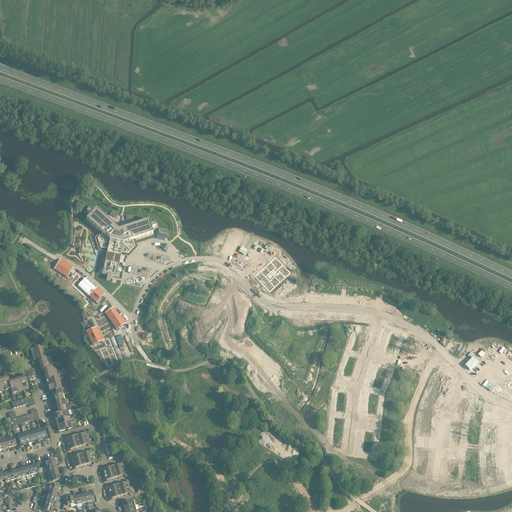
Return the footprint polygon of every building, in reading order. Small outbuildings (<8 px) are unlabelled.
[(90,215),(87,219),(102,233),(97,238),(101,248),(107,250),(102,274),(108,275),(107,280),(110,280),(111,276),(116,277),(121,253),(128,254),(135,246),(133,240),(153,233),(151,228),(156,227),(155,224),(150,225),(149,220),(119,230),(96,209),(92,213),(89,210),(87,212),(90,215)] [(274,255),(252,275),(268,291),(289,271),(274,255)] [(60,261),(54,269),(67,277),(73,269),(60,261)] [(197,269),(191,270),(193,281),(198,280),(199,281),(202,281),(201,275),(198,275),(197,269)] [(206,275),(204,281),(208,282),(208,281),(213,282),(216,271),(211,269),(209,276),(206,275)] [(186,277),(183,278),(184,284),(188,283),(188,282),(193,281),(191,270),(185,271),(186,277)] [(216,271),(213,282),(218,284),(218,285),(222,286),(223,280),(220,279),(222,273),(216,271)] [(172,276),(167,280),(174,289),(178,286),(179,287),(182,284),(179,280),(176,282),(172,276)] [(85,278),(78,285),(89,296),(96,288),(85,278)] [(227,283),(223,287),(226,289),(227,289),(231,292),(238,283),(234,279),(229,285),(227,283)] [(167,280),(162,283),(166,289),(164,291),(167,295),(170,293),(170,292),(174,289),(167,280)] [(238,283),(231,292),(235,296),(237,299),(241,294),(239,292),(243,287),(238,283)] [(351,284),(349,295),(356,296),(358,285),(351,284)] [(358,285),(356,296),(363,298),(365,286),(358,285)] [(365,286),(363,298),(370,299),(372,288),(365,286)] [(96,288),(89,296),(97,303),(104,295),(96,288)] [(372,288),(370,299),(377,300),(378,296),(379,296),(380,293),(378,293),(379,289),(372,288)] [(153,294),(150,300),(161,305),(163,300),(164,300),(166,297),(161,294),(159,297),(153,294)] [(150,300),(148,305),(154,308),(152,311),(158,314),(159,310),(158,310),(161,305),(150,300)] [(256,302),(252,306),(260,313),(264,309),(256,302)] [(252,306),(249,310),(256,317),(257,318),(260,313),(252,306)] [(114,307),(105,313),(117,330),(125,324),(114,307)] [(249,310),(245,314),(253,321),(256,317),(249,310)] [(245,314),(241,319),(249,325),(253,321),(245,314)] [(281,317),(279,324),(289,327),(292,320),(288,319),(288,318),(285,317),(285,318),(281,317)] [(312,320),(311,326),(321,329),(323,324),(319,323),(319,321),(316,320),(316,322),(312,320)] [(237,323),(232,328),(235,331),(234,332),(237,335),(238,333),(241,336),(245,331),(247,333),(249,330),(245,326),(243,328),(237,323)] [(359,323),(357,330),(367,334),(370,327),(366,325),(366,324),(363,323),(363,324),(359,323)] [(279,324),(277,331),(287,334),(289,327),(279,324)] [(311,326),(309,331),(319,335),(321,329),(311,326)] [(96,327),(86,332),(93,345),(102,341),(96,327)] [(357,330),(354,337),(365,340),(367,334),(357,330)] [(390,330),(388,336),(398,339),(399,333),(390,330)] [(165,331),(162,341),(168,342),(170,332),(165,331)] [(277,331),(274,337),(285,341),(287,334),(277,331)] [(309,331),(307,336),(318,340),(319,335),(309,331)] [(307,336),(305,341),(316,345),(318,340),(307,336)] [(388,336),(386,341),(396,344),(398,339),(388,336)] [(274,337),(272,344),(276,346),(275,347),(278,348),(279,347),(283,348),(285,341),(274,337)] [(354,337),(352,344),(363,347),(365,340),(354,337)] [(305,341),(304,347),(307,348),(306,349),(310,350),(310,349),(314,350),(316,345),(305,341)] [(386,341),(385,346),(394,349),(396,344),(386,341)] [(352,344),(350,351),(360,354),(363,347),(352,344)] [(43,346),(30,350),(32,355),(45,352),(43,346)] [(385,346),(383,351),(392,354),(394,349),(385,346)] [(34,361),(38,360),(46,357),(45,352),(32,355),(34,361)] [(349,353),(347,359),(357,362),(359,357),(349,353)] [(50,356),(46,357),(38,360),(40,365),(52,362),(50,356)] [(347,359),(346,364),(355,367),(357,362),(347,359)] [(42,371),(43,370),(53,367),(52,362),(40,365),(42,371)] [(345,364),(343,369),(344,369),(353,372),(355,367),(346,364),(345,364)] [(319,368),(317,365),(312,370),(320,379),(328,372),(322,365),(319,368)] [(377,365),(375,370),(386,374),(388,369),(377,365)] [(55,367),(53,367),(43,370),(45,376),(57,372),(55,367)] [(344,369),(342,374),(352,377),(353,372),(344,369)] [(375,370),(374,376),(384,379),(386,374),(375,370)] [(57,372),(45,376),(47,381),(58,378),(57,372)] [(438,372),(435,379),(445,384),(448,377),(438,372)] [(373,375),(371,381),(372,381),(382,384),(384,379),(374,376),(373,375)] [(9,382),(8,377),(2,379),(5,390),(11,389),(9,382)] [(29,389),(27,384),(26,381),(25,377),(20,379),(23,390),(29,389)] [(58,378),(47,381),(48,387),(61,383),(59,377),(58,378)] [(14,380),(18,392),(23,390),(20,379),(14,380)] [(186,379),(180,380),(184,391),(189,389),(186,379)] [(435,379),(431,386),(441,391),(445,384),(435,379)] [(9,382),(11,389),(12,394),(18,392),(14,380),(9,382)] [(180,380),(175,382),(178,393),(184,391),(180,380)] [(372,381),(370,386),(374,387),(373,389),(376,390),(377,388),(381,390),(382,384),(372,381)] [(175,382),(170,384),(173,394),(178,393),(175,382)] [(50,392),(53,391),(62,389),(62,388),(61,383),(48,387),(50,392)] [(170,384),(164,385),(168,396),(173,394),(170,384)] [(431,386),(428,392),(438,397),(441,391),(431,386)] [(63,388),(62,388),(62,389),(53,391),(54,397),(55,397),(63,394),(66,394),(64,388),(63,388)] [(464,390),(461,395),(470,400),(473,395),(464,390)] [(428,392),(425,399),(435,404),(438,397),(428,392)] [(367,395),(366,403),(377,404),(378,397),(374,396),(374,395),(371,395),(371,396),(367,395)] [(461,395),(459,400),(468,405),(469,405),(471,400),(470,400),(461,395)] [(65,400),(57,402),(56,402),(57,408),(69,405),(67,399),(65,400)] [(459,400),(457,405),(466,410),(468,405),(459,400)] [(223,411),(220,412),(222,418),(226,416),(225,414),(231,412),(230,408),(231,408),(230,404),(229,404),(227,401),(221,403),(223,411)] [(335,402),(334,408),(339,409),(339,410),(342,410),(342,409),(346,409),(346,403),(335,402)] [(366,403),(365,410),(376,411),(377,404),(366,403)] [(66,412),(71,410),(69,405),(57,408),(59,413),(66,411),(66,412)] [(457,405),(454,410),(463,415),(466,410),(457,405)] [(209,410),(204,411),(206,422),(212,421),(211,417),(212,417),(211,412),(210,412),(209,410)] [(365,410),(364,417),(376,418),(376,411),(365,410)] [(59,413),(54,415),(55,420),(67,417),(66,412),(66,411),(59,413)] [(198,415),(197,415),(198,420),(199,419),(200,423),(206,422),(204,411),(198,412),(198,415)] [(176,418),(175,418),(175,423),(176,422),(177,426),(183,426),(182,415),(176,415),(176,418)] [(21,424),(19,417),(16,418),(17,419),(12,426),(21,424)] [(68,417),(67,417),(55,420),(57,426),(70,422),(68,417)] [(364,417),(364,425),(367,425),(367,426),(371,427),(371,425),(375,426),(376,418),(364,417)] [(333,420),(332,427),(343,428),(344,421),(340,420),(340,419),(337,419),(337,420),(333,420)] [(59,431),(71,428),(70,422),(57,426),(59,431)] [(332,427),(331,434),(343,435),(343,428),(332,427)] [(47,436),(44,428),(39,429),(42,440),(45,439),(45,440),(49,439),(48,435),(47,436)] [(40,444),(39,440),(42,440),(39,429),(34,431),(38,445),(40,444)] [(34,442),(35,446),(38,445),(34,431),(28,432),(31,443),(34,442)] [(67,452),(70,451),(70,449),(88,444),(88,446),(91,445),(90,442),(89,442),(86,435),(88,434),(87,431),(84,432),(85,433),(67,438),(66,437),(63,437),(64,441),(66,440),(68,448),(67,448),(67,452)] [(26,444),(27,448),(30,447),(29,443),(31,443),(28,432),(23,434),(26,444)] [(23,445),(26,444),(23,434),(18,435),(20,443),(19,444),(20,447),(24,446),(23,445)] [(331,434),(331,441),(342,443),(343,435),(331,434)] [(361,437),(361,443),(373,444),(373,439),(369,438),(369,437),(366,436),(365,438),(361,437)] [(331,441),(330,449),(334,449),(334,450),(337,451),(337,450),(341,450),(342,443),(331,441)] [(93,464),(96,463),(95,460),(94,460),(92,453),(93,452),(92,449),(89,450),(90,451),(72,456),(72,455),(69,456),(70,459),(71,459),(73,466),(72,467),(73,470),(76,469),(75,468),(93,463),(93,464)] [(103,479),(104,483),(107,482),(106,480),(124,475),(125,477),(128,476),(127,472),(125,473),(123,465),(125,465),(124,462),(121,462),(121,464),(103,469),(103,467),(100,468),(101,472),(103,471),(105,479),(103,479)] [(26,465),(24,466),(24,468),(27,476),(28,479),(33,478),(32,475),(30,467),(27,467),(26,465)] [(15,468),(13,468),(14,471),(16,479),(17,482),(22,481),(21,478),(19,470),(16,470),(15,468)] [(274,474),(272,470),(264,475),(267,479),(274,474)] [(290,471),(283,475),(289,484),(295,481),(294,478),(295,477),(293,474),(292,474),(290,471)] [(59,474),(51,477),(48,477),(50,483),(60,480),(59,477),(62,476),(61,474),(59,474)] [(283,475),(277,478),(282,488),(289,484),(283,475)] [(277,478),(271,482),(276,491),(282,488),(277,478)] [(108,487),(108,486),(105,486),(106,490),(108,489),(110,497),(108,497),(109,501),(112,500),(112,498),(129,493),(130,495),(133,494),(132,491),(130,491),(128,484),(130,483),(129,480),(126,481),(126,482),(108,487)] [(271,482),(264,485),(270,495),(276,491),(271,482)] [(59,488),(60,485),(54,483),(53,483),(51,491),(57,493),(59,494),(61,488),(60,488),(59,488)] [(83,489),(84,491),(85,494),(87,502),(92,501),(90,492),(87,493),(85,488),(83,489)] [(259,489),(253,493),(260,502),(266,498),(259,489)] [(56,495),(61,497),(62,495),(59,494),(57,493),(51,491),(49,490),(47,496),(55,498),(56,495)] [(253,493),(247,498),(254,507),(260,502),(253,493)] [(45,495),(43,500),(54,503),(56,504),(57,502),(54,501),(55,498),(47,496),(45,495)] [(69,497),(66,498),(68,505),(71,505),(76,503),(74,497),(75,497),(74,495),(68,496),(69,497)] [(304,496),(298,500),(303,507),(300,509),(302,511),(306,511),(307,511),(305,510),(311,506),(308,503),(310,502),(307,499),(306,499),(304,496)] [(247,498),(241,502),(244,505),(243,506),(245,509),(246,508),(248,511),(254,507),(247,498)] [(43,500),(41,505),(44,506),(52,508),(53,505),(56,506),(56,504),(54,503),(43,500)] [(133,500),(122,503),(124,508),(135,505),(133,500)]
